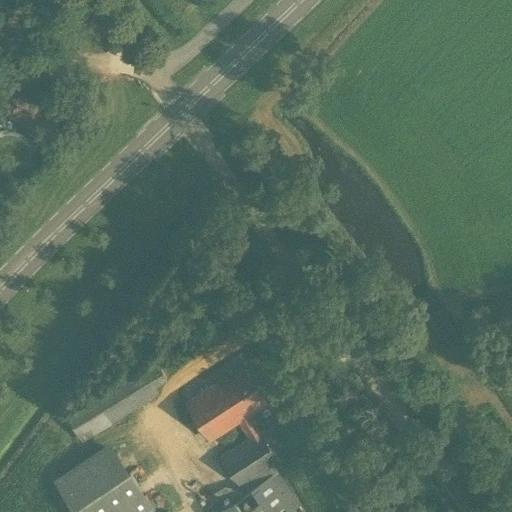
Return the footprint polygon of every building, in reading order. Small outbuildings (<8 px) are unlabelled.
[(69,421),(81,442),(159,395),(140,364),(63,412),(69,421)] [(241,421),(250,414),(269,402),(245,365),(188,402),(212,438),(240,420),(241,421)] [(280,460),(250,414),(241,421),(252,437),(222,457),(245,493),(215,511),(303,511),(273,465),(280,460)] [(198,462),(191,468),(222,500),(229,494),(198,462)] [(150,511),(156,508),(143,489),(139,483),(130,470),(75,507),(78,511),(150,511)]
